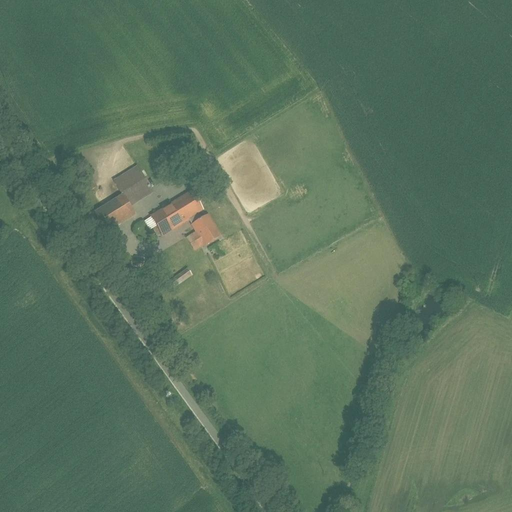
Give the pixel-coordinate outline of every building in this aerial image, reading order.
[(182,146),(171,147),(171,158),(183,158),(182,146)] [(122,193),(133,209),(156,193),(146,178),(122,193)] [(190,192),(151,216),(153,221),(161,234),(163,236),(202,213),(190,192)] [(133,209),(122,193),(93,212),(107,233),(113,230),(136,214),(133,209)] [(223,238),(210,216),(192,226),(196,233),(204,247),(206,248),(223,238)] [(156,237),(161,234),(153,221),(148,224),(156,237)] [(204,247),(196,233),(187,238),(195,252),(204,247)] [(188,266),(172,278),(178,287),(195,275),(188,266)]
